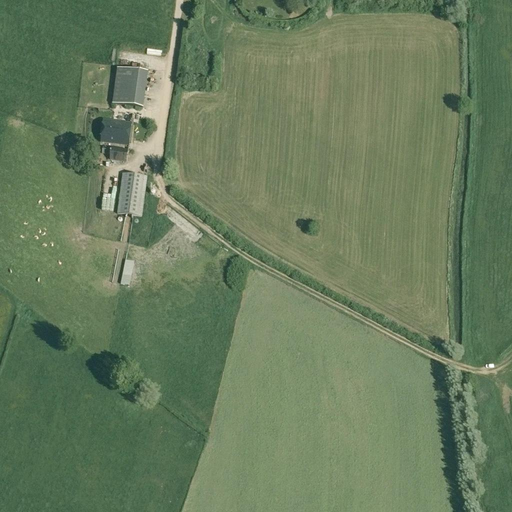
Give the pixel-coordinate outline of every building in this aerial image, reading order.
[(113,104),(143,108),(148,72),(118,68),(113,104)] [(154,89),(157,98),(163,96),(160,87),(154,89)] [(129,146),(132,124),(104,120),(101,142),(129,146)] [(128,150),(111,148),(110,155),(110,159),(126,161),(128,150)] [(147,177),(122,174),(117,214),(141,218),(147,177)] [(112,179),(109,190),(119,192),(121,182),(112,179)] [(178,260),(181,252),(175,250),(172,258),(178,260)] [(132,289),(138,263),(130,261),(125,287),(132,289)]
